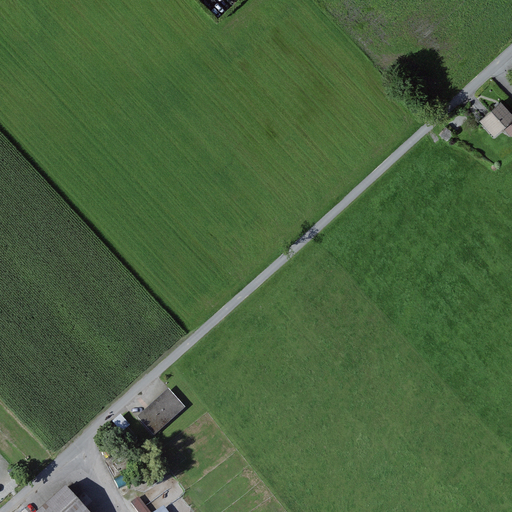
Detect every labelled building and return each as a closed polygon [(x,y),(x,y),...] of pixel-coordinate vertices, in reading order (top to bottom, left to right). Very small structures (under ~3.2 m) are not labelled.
[(511,109),(503,100),(483,120),(497,135),(505,127),(511,133),(511,109)] [(189,409),(172,391),(142,418),(159,436),(189,409)] [(121,415),(113,422),(123,432),(131,425),(121,415)] [(94,511),(73,487),(43,511),(94,511)] [(133,500),(137,511),(144,511),(147,511),(141,497),(133,500)]
